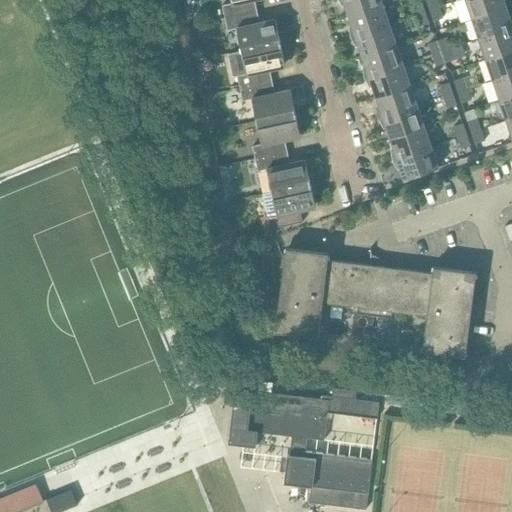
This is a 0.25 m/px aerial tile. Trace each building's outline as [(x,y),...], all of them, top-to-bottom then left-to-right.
[(231,0),(232,3),(222,5),(225,17),(258,10),(255,0),(231,0)] [(382,3),(381,0),(339,0),(342,5),(345,4),(349,14),(382,3)] [(412,3),(416,14),(425,11),(421,0),(412,3)] [(427,0),(430,10),(439,6),(437,0),(427,0)] [(466,0),(472,18),(506,6),(504,0),(466,0)] [(350,36),(351,37),(389,23),(382,3),(349,14),(352,25),(350,26),(351,36),(350,36)] [(434,21),(434,20),(443,18),(439,6),(430,10),(434,21)] [(506,6),(472,18),(479,39),(511,27),(511,16),(510,17),(506,6)] [(260,22),(258,10),(225,17),(228,30),(237,28),(242,50),(281,42),(281,41),(281,42),(275,18),(260,22)] [(428,22),(425,11),(416,14),(419,25),(428,22)] [(396,44),(389,23),(351,37),(352,37),(356,46),(359,45),(363,55),(396,44)] [(511,27),(479,39),(486,59),(511,50),(511,27)] [(438,40),(442,52),(451,48),(447,37),(438,40)] [(429,44),(432,55),(442,52),(438,40),(429,44)] [(281,42),(242,50),(247,73),(237,75),(240,88),(273,81),(270,69),(286,66),(283,52),(281,43),(281,42)] [(364,77),(364,78),(404,64),(396,44),(363,55),(366,66),(363,67),(365,77),(364,77)] [(192,47),(195,60),(206,58),(203,45),(192,47)] [(445,62),(448,61),(455,59),(451,48),(442,52),(445,62)] [(511,50),(486,59),(493,79),(511,72),(511,50)] [(436,66),(445,62),(442,52),(432,55),(436,66)] [(410,85),(404,64),(364,78),(365,78),(370,87),(373,86),(376,96),(410,85)] [(511,72),(493,79),(500,100),(511,95),(511,72)] [(454,80),(458,91),(467,88),(463,77),(454,80)] [(275,92),(273,81),(240,88),(243,100),(252,98),(257,121),(296,112),(291,89),(275,92)] [(440,85),(443,96),(453,93),(449,82),(440,85)] [(378,118),(417,105),(410,85),(376,96),(380,107),(377,108),(379,118),(378,118)] [(458,91),(462,102),(471,99),(467,88),(458,91)] [(456,104),(453,93),(443,96),(447,107),(456,104)] [(511,95),(500,100),(507,120),(511,118),(511,95)] [(424,126),(417,105),(378,118),(379,119),(384,127),(387,127),(390,137),(424,126)] [(474,109),(465,112),(472,132),(481,129),(474,109)] [(262,143),(252,146),(255,158),(288,151),(285,140),(301,136),(296,113),(297,113),(296,112),(257,121),(262,143)] [(454,126),(457,137),(466,134),(463,123),(454,126)] [(392,159),(431,146),(424,126),(390,137),(394,148),(391,149),(393,159),(392,159)] [(476,143),(485,140),(481,129),(472,132),(476,143)] [(470,145),(466,134),(457,137),(461,148),(470,145)] [(439,167),(431,146),(392,159),(393,160),(398,168),(401,168),(405,179),(439,167)] [(255,158),(258,171),(268,169),(272,191),(311,183),(311,182),(309,173),(306,159),(290,162),(288,151),(255,158)] [(272,191),(263,193),(268,216),(270,229),(272,228),(273,228),(303,222),(300,210),(312,208),(316,207),(313,193),(311,183),(312,183),(311,183),(272,191)] [(260,244),(248,246),(258,294),(270,291),(260,244)] [(278,278),(283,279),(276,331),(318,336),(323,301),(427,315),(423,349),(465,355),(472,303),(477,304),(477,302),(475,302),(478,279),(479,280),(479,278),(475,278),(476,271),(434,266),(433,272),(328,259),(329,253),(286,247),(286,254),(282,253),(281,254),(283,254),(280,277),(278,277),(278,278)] [(377,418),(379,402),(355,399),(356,390),(333,388),(332,396),(322,395),(321,398),(276,393),(255,391),(235,388),(229,442),(256,445),(257,431),(277,433),(292,435),(289,454),(287,454),(284,482),(311,485),(355,490),(353,507),(366,509),(368,492),(369,484),(372,464),(314,457),(304,456),(306,437),(324,439),(328,412),(349,414),(377,418)] [(0,511),(7,511),(38,500),(31,482),(0,493),(0,511)] [(309,502),(344,506),(353,507),(355,490),(311,485),(309,502)] [(71,488),(44,500),(12,511),(59,511),(78,504),(71,488)]
